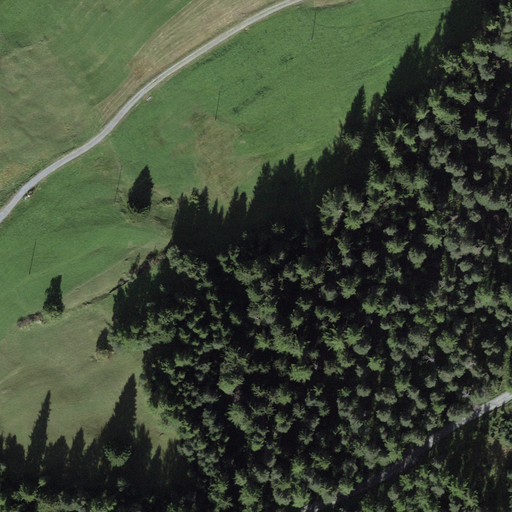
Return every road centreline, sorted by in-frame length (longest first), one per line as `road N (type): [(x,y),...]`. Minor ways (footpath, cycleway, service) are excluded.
road 1 (track): [(0,208),(113,119),(141,86),(222,31),(287,0)]
road 2 (unclassified): [(302,511),(511,392)]
